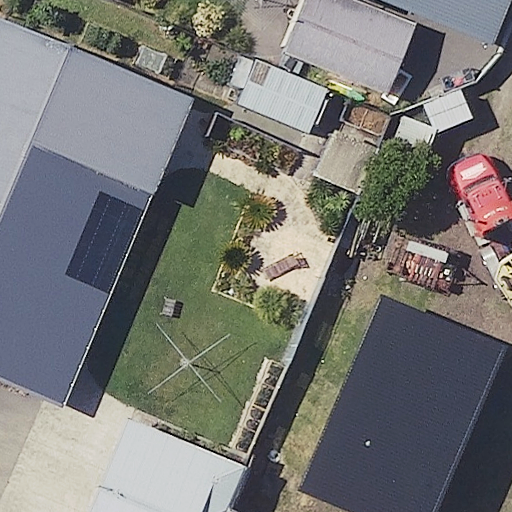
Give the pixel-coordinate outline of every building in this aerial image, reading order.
[(511,0),(310,0),(286,61),(383,99),(413,24),(500,58),(511,28),(511,0)] [(189,109),(0,33),(0,390),(66,417),(189,109)] [(327,98),(248,71),(228,127),(307,154),(327,98)] [(244,366),(203,463),(273,493),(314,395),(244,366)] [(203,463),(131,433),(98,511),(318,511),(273,493),(203,463)]
